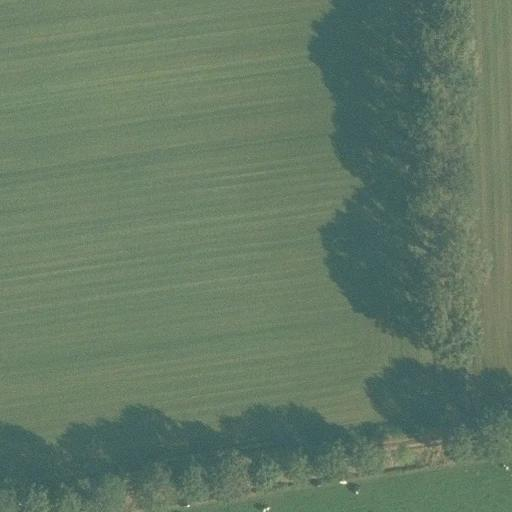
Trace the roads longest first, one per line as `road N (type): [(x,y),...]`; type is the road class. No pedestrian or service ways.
road 1 (track): [(0,510),(511,432)]
road 2 (track): [(454,441),(442,0)]
